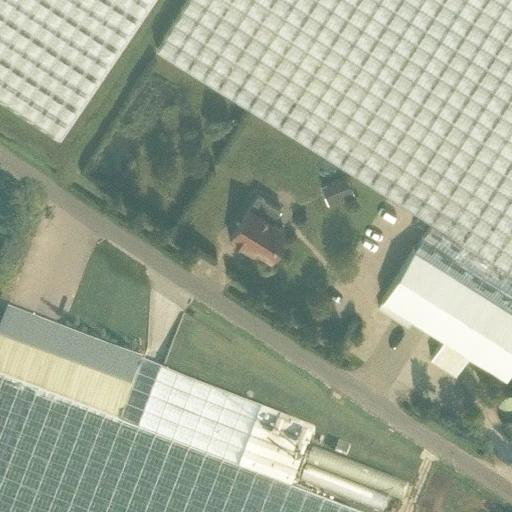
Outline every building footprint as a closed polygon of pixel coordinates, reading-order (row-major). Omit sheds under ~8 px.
[(0,0),(0,94),(60,135),(76,110),(150,0),(0,0)] [(382,298),(443,336),(430,357),(454,372),(467,351),(506,375),(511,365),(511,0),(186,0),(156,48),(431,220),(382,298)] [(320,183),(327,204),(353,194),(345,174),(320,183)] [(257,194),(229,238),(241,245),(247,244),(270,258),(279,244),(274,242),(283,228),(272,221),(280,208),(257,194)] [(141,368),(142,365),(7,314),(0,330),(0,382),(118,428),(141,368)] [(313,434),(141,368),(118,428),(0,382),(0,511),(339,511),(290,493),(313,434)]
